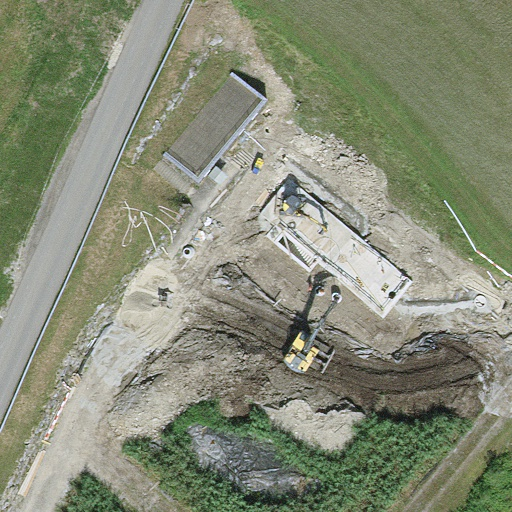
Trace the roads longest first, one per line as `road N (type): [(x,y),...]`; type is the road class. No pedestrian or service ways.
road 1 (track): [(33,511),(117,345),(273,157),(293,149),(320,166),(511,317)]
road 2 (unclassified): [(0,378),(162,0)]
road 3 (track): [(511,391),(415,511)]
